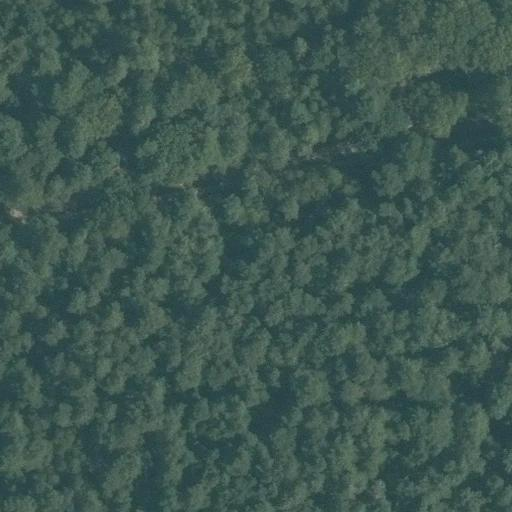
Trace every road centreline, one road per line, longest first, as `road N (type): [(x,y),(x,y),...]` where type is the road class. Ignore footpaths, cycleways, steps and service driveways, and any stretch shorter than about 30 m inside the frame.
road 1 (track): [(511,135),(0,226)]
road 2 (unknown): [(422,164),(368,0)]
road 3 (track): [(398,0),(422,164)]
